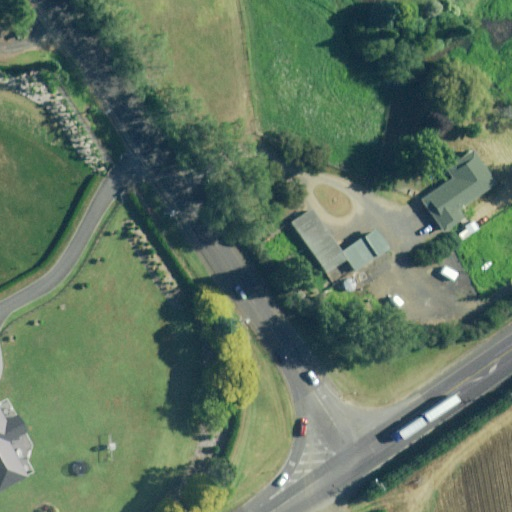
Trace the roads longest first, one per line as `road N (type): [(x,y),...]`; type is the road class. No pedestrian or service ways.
road 1 (tertiary): [(355,454),(52,0)]
road 2 (secondary): [(355,454),(511,348)]
